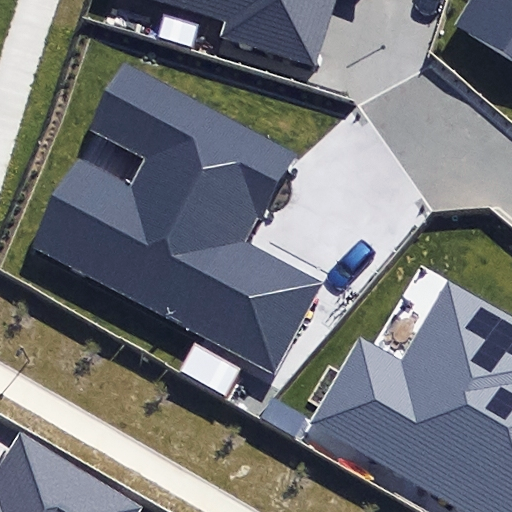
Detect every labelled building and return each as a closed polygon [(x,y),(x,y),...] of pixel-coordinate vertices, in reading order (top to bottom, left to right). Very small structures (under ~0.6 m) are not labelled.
[(219,36),(312,66),(332,0),(157,0),(224,21),(219,36)] [(511,0),(467,0),(452,26),(511,60),(511,0)] [(27,248),(274,377),(323,284),(245,243),(293,152),(126,65),(93,127),(150,157),(135,186),(76,156),(27,248)] [(308,427),(453,511),(511,511),(511,317),(447,279),(401,358),(363,335),(308,427)] [(0,511),(140,511),(143,508),(22,434),(0,470),(0,511)]
